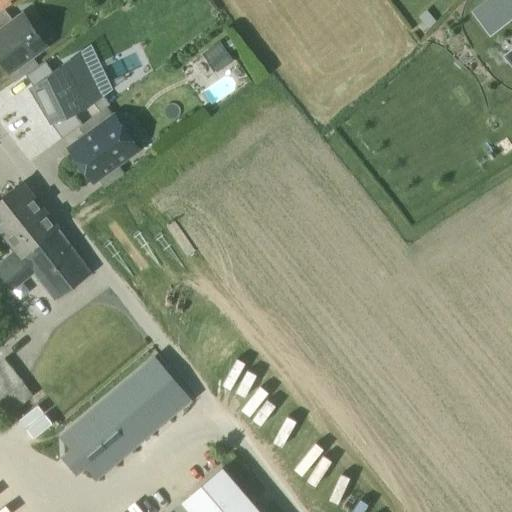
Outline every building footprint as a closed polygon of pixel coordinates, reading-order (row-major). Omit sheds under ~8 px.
[(0,0),(0,12),(4,10),(10,6),(7,2),(9,0),(0,0)] [(511,0),(487,0),(471,12),(488,34),(511,16),(511,15),(511,0)] [(0,40),(9,34),(5,28),(13,22),(4,10),(0,12),(0,40)] [(0,40),(0,58),(10,72),(31,57),(41,49),(31,36),(35,33),(23,15),(13,22),(5,28),(9,34),(0,40)] [(219,71),(235,58),(221,40),(204,53),(219,71)] [(93,76),(102,96),(113,88),(91,44),(81,52),(93,76)] [(84,80),(93,76),(81,52),(69,60),(84,80)] [(37,66),(31,57),(10,72),(8,73),(15,82),(37,66)] [(52,73),(33,87),(51,124),(73,113),(88,106),(92,103),(102,96),(93,76),(84,80),(69,60),(52,73)] [(45,62),(25,76),(33,87),(52,73),(45,62)] [(109,105),(102,96),(92,103),(99,112),(109,105)] [(78,128),(85,138),(113,117),(106,108),(78,128)] [(81,125),(73,113),(51,124),(62,139),(81,125)] [(70,148),(94,181),(97,178),(116,164),(137,150),(113,117),(85,138),(70,148)] [(97,178),(104,188),(123,174),(116,164),(97,178)] [(0,231),(15,251),(19,257),(56,229),(22,185),(0,201),(0,231)] [(89,272),(56,229),(19,257),(20,258),(22,257),(33,272),(54,299),(89,272)] [(0,264),(0,274),(11,289),(33,272),(22,257),(20,258),(19,257),(15,251),(0,264)] [(73,449),(64,457),(76,471),(85,464),(96,476),(187,399),(154,360),(63,437),(73,449)] [(35,399),(22,382),(3,397),(0,392),(0,379),(12,369),(6,361),(0,365),(0,403),(5,399),(16,413),(35,399)] [(22,382),(12,369),(0,379),(0,392),(3,397),(22,382)] [(192,511),(258,511),(222,469),(184,501),(192,511)] [(171,511),(192,511),(184,501),(171,511)]
